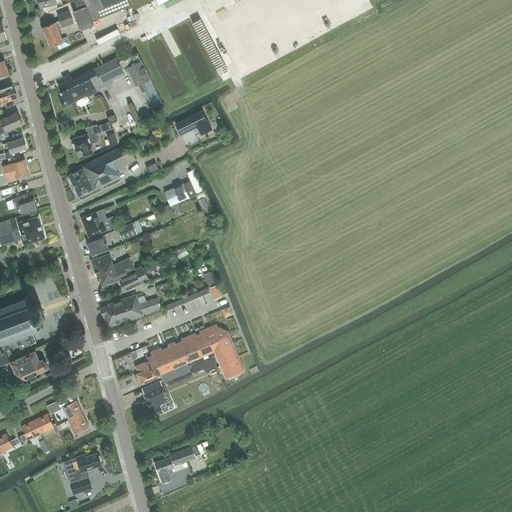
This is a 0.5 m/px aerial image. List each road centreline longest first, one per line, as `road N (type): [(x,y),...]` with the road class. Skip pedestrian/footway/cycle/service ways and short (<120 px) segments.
road 1 (tertiary): [(101,350),(8,0)]
road 2 (tertiary): [(144,511),(104,360)]
road 3 (unknown): [(65,212),(189,139)]
road 4 (residential): [(101,350),(216,306)]
